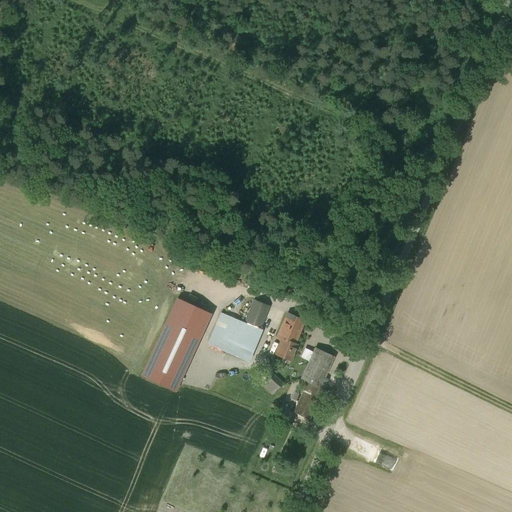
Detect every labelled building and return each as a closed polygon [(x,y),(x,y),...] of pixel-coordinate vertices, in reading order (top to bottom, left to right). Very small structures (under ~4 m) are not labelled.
[(178,299),(163,332),(195,347),(210,314),(178,299)] [(255,300),(246,322),(260,328),(269,306),(255,300)] [(283,340),(294,345),(295,344),(304,320),(287,314),(277,338),(283,340)] [(259,330),(222,315),(210,344),(247,360),(259,330)] [(175,391),(195,347),(163,332),(142,376),(175,391)] [(294,345),(283,340),(277,354),(290,360),(296,345),(295,344),(294,345)] [(334,356),(316,348),(314,352),(306,349),(302,357),(309,361),(301,379),(308,382),(294,413),(309,420),(328,379),(324,377),(334,356)] [(282,382),(269,370),(257,381),(271,394),(282,382)] [(370,462),(395,468),(398,457),(372,450),(370,462)]
